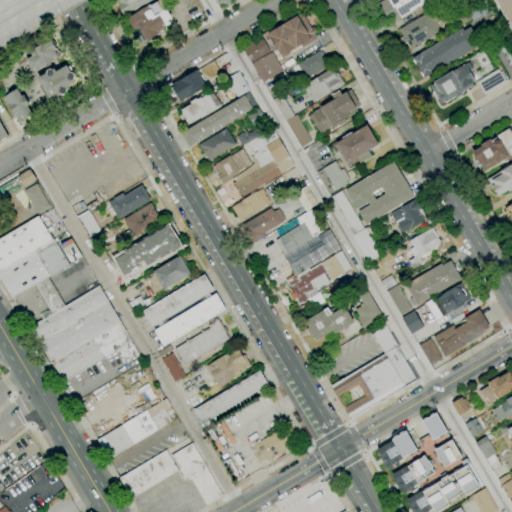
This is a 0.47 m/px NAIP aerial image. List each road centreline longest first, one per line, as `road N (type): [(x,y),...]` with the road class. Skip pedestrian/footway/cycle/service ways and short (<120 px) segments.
road 1 (tertiary): [(71,0),(337,448)]
road 2 (tertiary): [(511,300),(336,0)]
road 3 (residential): [(274,0),(0,165)]
road 4 (primary): [(0,323),(109,511)]
road 5 (tertiary): [(337,448),(511,343)]
road 6 (tertiary): [(231,511),(337,448)]
